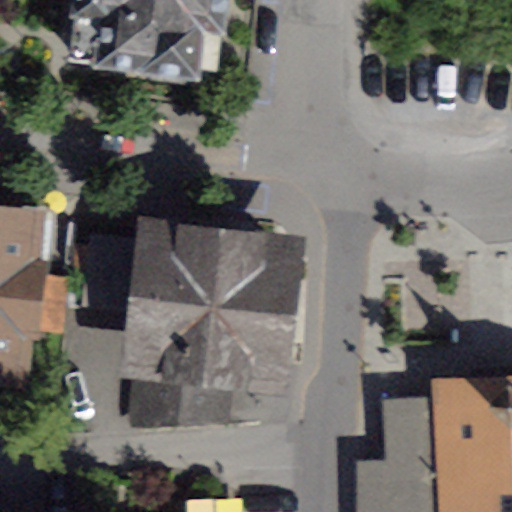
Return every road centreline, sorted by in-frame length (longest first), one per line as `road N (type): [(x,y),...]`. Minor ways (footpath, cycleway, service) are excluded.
road 1 (residential): [(0,464),(204,449),(326,456)]
road 2 (residential): [(0,132),(311,173)]
road 3 (residential): [(326,456),(342,178)]
road 4 (residential): [(306,0),(311,173)]
road 5 (residential): [(342,178),(412,182),(511,173)]
